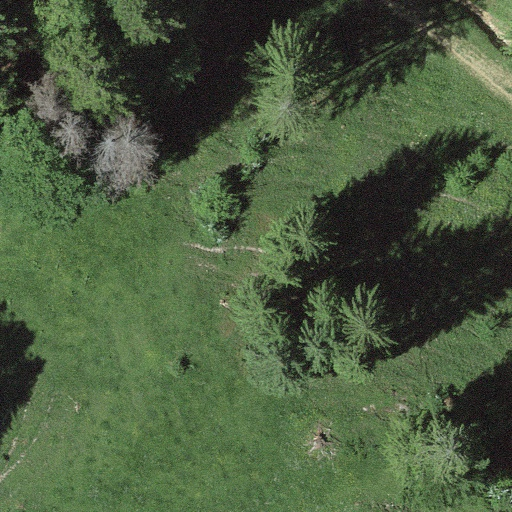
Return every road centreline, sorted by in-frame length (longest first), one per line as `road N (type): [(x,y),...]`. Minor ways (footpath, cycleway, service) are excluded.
road 1 (track): [(453,511),(388,486),(337,494),(312,511)]
road 2 (track): [(511,82),(389,0)]
